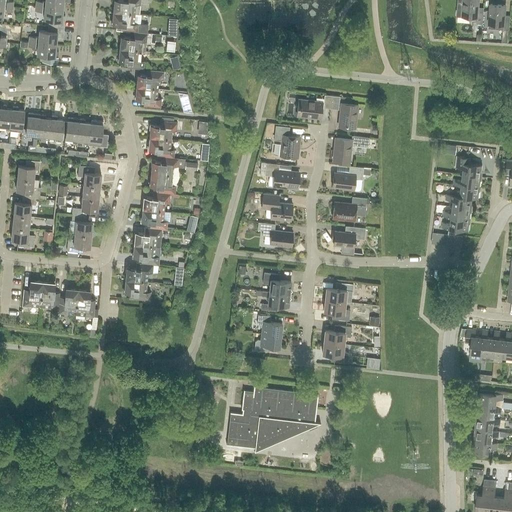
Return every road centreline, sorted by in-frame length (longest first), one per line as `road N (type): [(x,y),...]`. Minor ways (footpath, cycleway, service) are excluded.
road 1 (residential): [(76,72),(112,93),(131,140),(133,162),(103,261)]
road 2 (residential): [(477,271),(316,256)]
road 3 (residential): [(449,459),(449,344),(460,309)]
road 4 (residential): [(316,256),(311,195),(323,128)]
